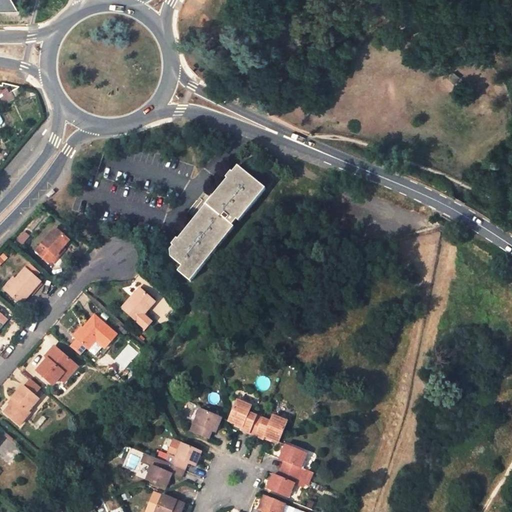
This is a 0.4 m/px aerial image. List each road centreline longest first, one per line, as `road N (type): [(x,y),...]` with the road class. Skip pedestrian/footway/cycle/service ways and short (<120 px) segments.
road 1 (primary): [(145,113),(180,110),(357,166)]
road 2 (primary): [(357,166),(168,71)]
road 3 (primary): [(357,166),(511,246)]
road 4 (residential): [(117,258),(89,272),(0,372)]
road 5 (secondary): [(0,230),(82,136),(106,125)]
road 6 (secondary): [(65,107),(56,141),(0,210)]
